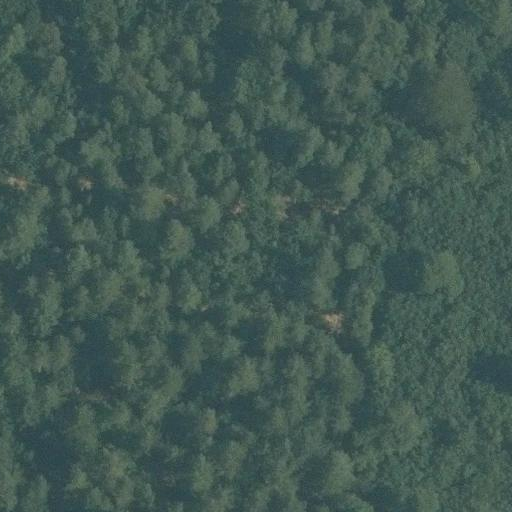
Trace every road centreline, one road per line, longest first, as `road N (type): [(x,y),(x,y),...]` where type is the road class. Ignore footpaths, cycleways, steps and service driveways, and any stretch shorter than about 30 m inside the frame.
road 1 (track): [(440,0),(344,511)]
road 2 (track): [(338,0),(0,82)]
